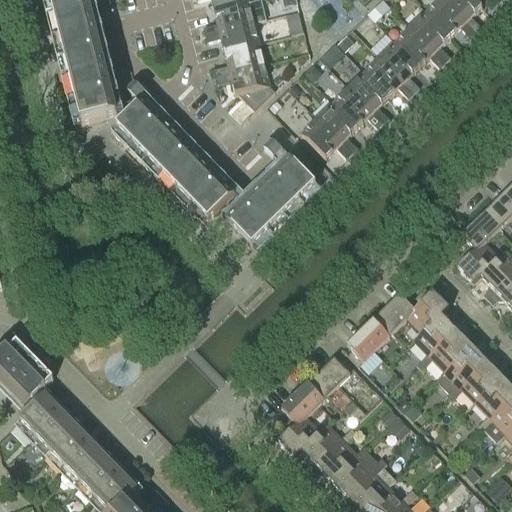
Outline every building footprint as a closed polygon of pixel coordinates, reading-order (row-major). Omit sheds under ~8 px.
[(56,0),(42,4),(48,27),(55,25),(60,44),(53,46),(58,69),(65,67),(70,86),(63,88),(69,111),(76,109),(81,130),(124,119),(116,86),(109,88),(91,16),(98,14),(97,10),(107,7),(105,0),(56,0)] [(246,0),(194,0),(196,5),(210,2),(213,15),(249,7),(246,0)] [(360,0),(358,3),(364,8),(372,0),(360,0)] [(470,0),(441,0),(440,1),(476,37),(481,32),(471,21),(482,11),(470,0)] [(476,37),(440,1),(425,16),(450,42),(460,33),(470,43),(476,37)] [(260,4),(249,7),(213,15),(217,28),(203,32),(205,40),(254,27),(265,25),(260,4)] [(450,42),(425,16),(410,31),(445,67),(450,62),(440,52),(450,42)] [(254,27),(205,40),(207,47),(221,44),(224,57),(259,48),(254,27)] [(445,67),(410,31),(394,47),(419,72),(429,63),(439,73),(445,67)] [(334,47),(329,52),(339,63),(344,58),(334,47)] [(419,72),(394,47),(378,62),(413,98),(419,92),(409,82),(419,72)] [(259,48),(224,57),(227,70),(213,74),(215,81),(264,69),(259,48)] [(413,98),(378,62),(363,77),(388,103),(398,93),(408,103),(413,98)] [(246,108),(269,86),(264,69),(215,81),(217,89),(231,86),(235,100),(238,99),(246,108)] [(388,103),(363,77),(347,92),(382,128),(388,123),(378,112),(388,103)] [(254,116),(275,97),(270,91),(269,86),(246,108),(254,116)] [(166,129),(152,114),(157,109),(148,99),(147,100),(134,87),(126,95),(139,108),(111,136),(127,153),(132,148),(146,161),(141,167),(157,184),(163,179),(176,192),(176,193),(171,198),(188,215),(193,209),(208,225),(234,199),(166,129)] [(382,128),(347,92),(332,107),(357,133),(367,123),(377,134),(382,128)] [(357,133),(332,107),(316,122),(352,158),(357,153),(347,142),(357,133)] [(352,158),(316,122),(300,138),(325,164),(336,153),(346,164),(352,158)] [(288,226),(305,210),(300,205),(316,189),(285,158),(284,158),(271,145),(264,152),(277,166),(276,166),(281,171),(248,203),(243,198),(221,219),(234,232),(236,235),(257,256),(274,240),(269,235),(283,221),(288,226)] [(511,188),(487,214),(503,230),(511,221),(511,188)] [(469,249),(461,257),(467,264),(484,247),(485,248),(503,230),(487,214),(460,239),(469,249)] [(484,247),(467,264),(461,257),(454,264),(454,269),(473,290),(481,283),(480,282),(499,263),(499,262),(485,248),(484,247)] [(480,282),(481,283),(487,289),(487,295),(494,295),(496,297),(511,280),(511,260),(506,255),(499,262),(499,263),(480,282)] [(511,280),(496,297),(494,295),(487,295),(483,299),(493,309),(497,305),(503,305),(510,313),(511,310),(511,280)] [(424,293),(417,300),(423,306),(406,323),(407,324),(421,338),(422,338),(441,320),(442,321),(449,313),(429,293),(424,293)] [(399,299),(373,325),(389,341),(407,324),(406,323),(423,306),(417,300),(408,308),(399,299)] [(448,327),(442,321),(441,320),(422,338),(421,338),(413,345),(427,358),(416,369),(421,375),(432,364),(430,361),(456,336),(454,334),(454,327),(448,327)] [(459,323),(454,327),(454,334),(456,336),(430,361),(432,364),(444,377),(471,351),(464,344),(464,337),(468,333),(459,323)] [(358,371),(389,341),(373,325),(347,350),(351,355),(347,359),(358,371)] [(53,384),(18,348),(17,346),(9,354),(6,351),(0,357),(0,388),(24,413),(53,384)] [(460,392),(487,365),(484,365),(484,358),(478,358),(471,351),(444,377),(436,385),(448,398),(446,400),(451,406),(462,395),(460,392)] [(489,354),(484,358),(484,365),(487,365),(460,392),(462,395),(474,408),(501,382),(494,374),(494,368),(499,364),(489,354)] [(334,363),(308,388),(324,405),(355,375),(343,363),(338,368),(334,363)] [(511,388),(508,389),(501,382),(474,408),(487,420),(476,431),(481,437),(484,434),(492,426),(490,423),(511,401),(511,388)] [(290,423),(282,432),(288,438),(305,422),(306,422),(324,405),(308,388),(281,414),(290,423)] [(141,511),(130,500),(136,495),(140,490),(109,458),(104,462),(76,433),(80,429),(49,396),(16,428),(98,511),(141,511)] [(511,401),(490,423),(492,426),(484,434),(496,447),(505,439),(511,431),(511,401)] [(405,402),(396,410),(403,417),(411,409),(405,402)] [(357,412),(351,406),(343,413),(349,419),(357,412)] [(288,438),(282,432),(275,438),(275,444),(294,464),(302,457),(301,456),(320,437),(320,436),(306,422),(305,422),(288,438)] [(301,456),(302,457),(308,463),(308,470),(315,470),(316,471),(343,446),(345,449),(346,448),(357,438),(351,432),(340,443),(327,429),(320,436),(320,437),(301,456)] [(343,446),(316,471),(315,470),(308,470),(304,474),(314,484),(318,480),(324,480),(331,487),(358,461),(346,448),(345,449),(343,446)] [(347,502),(373,477),(384,466),(381,463),(377,467),(367,456),(360,463),(358,461),(331,487),(338,494),(338,501),(345,501),(347,502)] [(355,511),(367,511),(388,492),(395,484),(383,472),(387,469),(384,466),(373,477),(347,502),(345,501),(338,501),(334,505),(340,511),(346,511),(348,511),(354,511),(355,511)] [(499,483),(486,495),(495,505),(508,492),(499,483)] [(388,492),(367,511),(398,511),(403,508),(406,511),(406,510),(417,500),(411,494),(400,505),(388,492)] [(145,504),(151,510),(162,500),(155,494),(145,504)] [(162,500),(151,510),(152,511),(162,511),(168,506),(162,500)] [(413,510),(415,511),(430,511),(422,502),(413,510)]
